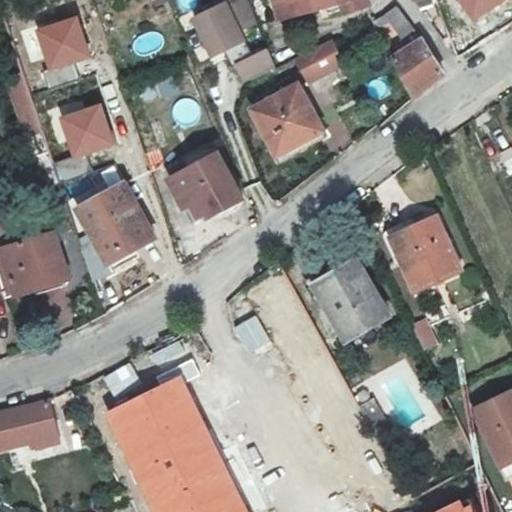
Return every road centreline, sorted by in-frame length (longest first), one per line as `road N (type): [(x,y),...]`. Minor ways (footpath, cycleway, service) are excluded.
road 1 (unclassified): [(468,93),(195,304),(65,367),(0,383)]
road 2 (residential): [(391,0),(468,93)]
